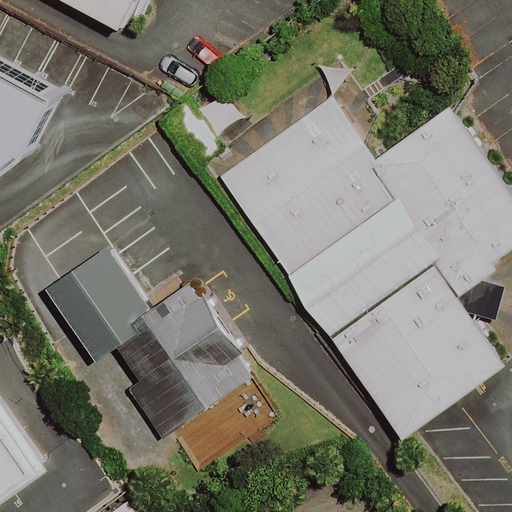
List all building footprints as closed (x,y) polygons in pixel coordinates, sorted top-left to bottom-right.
[(146,0),(55,0),(126,37),(146,0)] [(62,110),(0,76),(0,186),(33,165),(62,110)] [(197,170),(229,148),(220,136),(246,118),(221,81),(163,121),(197,170)] [(333,89),(218,168),(401,434),(507,362),(453,283),(511,242),(511,193),(459,117),(386,167),(333,89)] [(275,423),(248,382),(259,375),(205,293),(160,323),(109,247),(48,288),(121,397),(134,388),(166,436),(171,433),(199,474),(275,423)] [(0,502),(54,463),(0,390),(0,502)]
